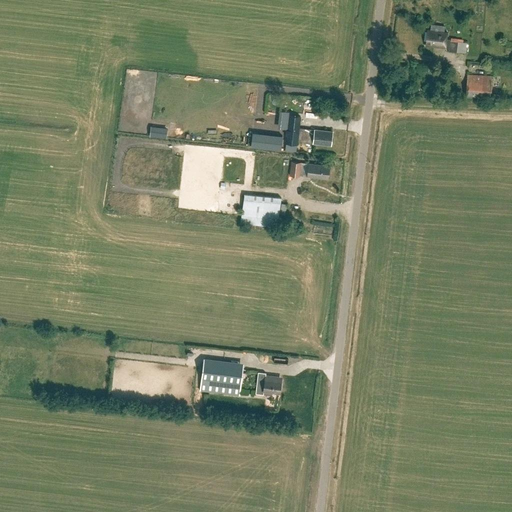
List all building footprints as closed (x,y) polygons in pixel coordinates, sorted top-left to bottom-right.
[(457,53),(458,43),(450,42),(450,41),(446,41),(447,33),(426,31),(425,46),(449,49),(449,52),(457,53)] [(468,50),(468,40),(460,40),(460,50),(468,50)] [(490,100),(492,76),(467,75),(465,98),(490,100)] [(331,145),(333,132),(315,130),(315,129),(299,128),(300,116),(289,115),(286,143),(297,144),(298,141),(313,143),(331,145)] [(151,126),(151,135),(166,136),(167,128),(151,126)] [(328,179),(330,165),(309,163),(301,163),(292,162),(290,175),(299,177),(311,177),(328,179)] [(238,165),(231,168),(234,176),(242,173),(238,165)] [(240,224),(277,227),(281,198),(244,194),(240,224)] [(213,375),(212,370),(209,370),(209,365),(203,365),(203,375),(213,375)] [(243,368),(223,366),(220,393),(240,395),(242,384),(243,368)] [(280,392),(282,381),(276,380),(277,376),(266,375),(266,372),(258,372),(256,393),(264,394),(264,391),(280,392)]
